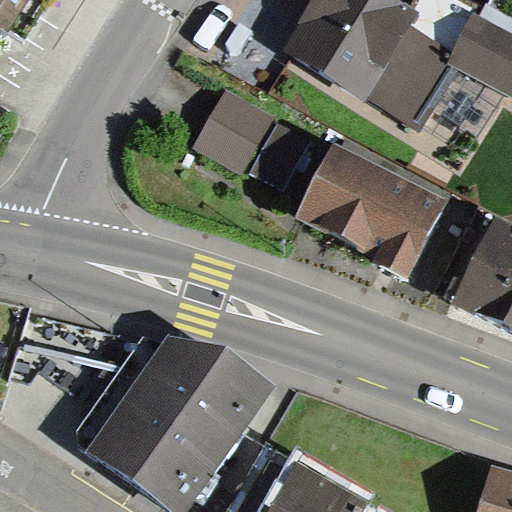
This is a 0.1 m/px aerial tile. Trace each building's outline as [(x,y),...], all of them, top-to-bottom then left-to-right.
[(0,0),(0,40),(10,47),(40,0),(0,0)] [(445,70),(474,22),(480,13),(458,0),(417,0),(411,11),(392,0),(317,0),(281,59),(367,112),(370,107),(416,136),(454,75),(445,70)] [(511,42),(474,22),(445,70),(454,75),(511,105),(511,42)] [(274,120),(227,93),(195,150),(241,177),(274,120)] [(277,126),(251,177),(284,194),(310,144),(277,126)] [(409,289),(448,210),(336,154),(300,227),(379,266),(376,273),(409,289)] [(511,236),(497,228),(454,310),(511,339),(511,236)] [(143,342),(37,318),(19,376),(30,378),(40,369),(98,408),(143,342)] [(168,511),(191,511),(277,392),(227,363),(143,342),(98,408),(80,434),(79,448),(168,511)] [(362,511),(277,464),(249,511),(362,511)] [(511,511),(511,477),(495,472),(484,511),(511,511)]
